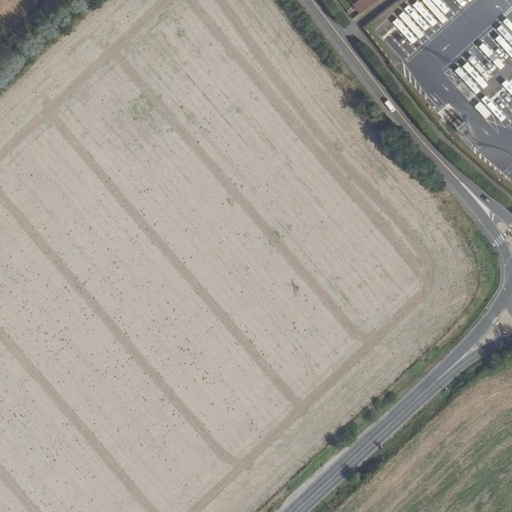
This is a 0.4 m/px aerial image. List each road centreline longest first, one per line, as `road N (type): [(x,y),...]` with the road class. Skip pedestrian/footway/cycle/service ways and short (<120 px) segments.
road 1 (tertiary): [(478,201),(309,0)]
road 2 (secondary): [(455,363),(289,511)]
